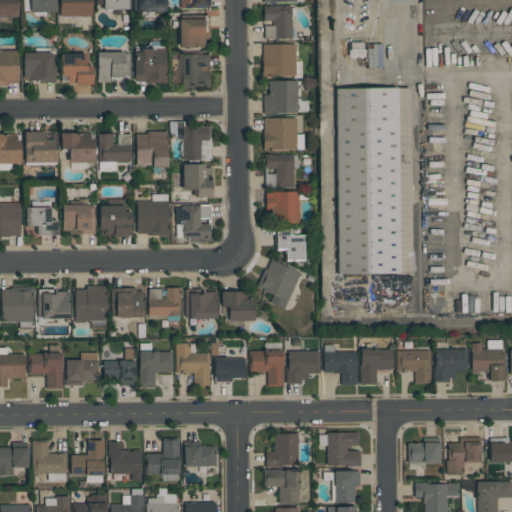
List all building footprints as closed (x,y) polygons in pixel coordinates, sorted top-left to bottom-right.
[(0,0),(0,17),(17,17),(16,0),(0,0)] [(53,0),(28,0),(28,12),(54,12),(53,0)] [(58,0),(59,17),(91,16),(90,0),(58,0)] [(128,9),(127,0),(101,0),(102,10),(128,9)] [(164,12),(164,0),(132,0),(132,11),(164,12)] [(208,8),(208,0),(178,0),(179,9),(208,8)] [(262,39),(290,39),(290,6),(263,6),(262,39)] [(178,47),(205,48),(205,33),(202,33),(202,19),(178,19),(178,47)] [(380,68),(379,48),(368,49),(368,43),(347,43),(347,58),(366,57),(366,69),(380,68)] [(261,44),(261,77),(300,76),(300,61),(295,61),(295,44),(261,44)] [(165,49),(133,50),(134,83),(165,82),(165,49)] [(0,50),(0,84),(18,84),(17,50),(0,50)] [(22,53),(23,83),(54,82),(53,52),(22,53)] [(59,55),(60,83),(92,82),(92,67),(85,67),(85,54),(59,55)] [(208,54),(180,55),(180,87),(208,87),(208,54)] [(262,114),(298,114),(298,81),(268,81),(268,95),(262,95),(262,114)] [(336,274),(411,274),(409,88),(334,89),(336,274)] [(295,118),(262,118),(262,151),(303,150),(302,135),(295,135),(295,118)] [(23,132),(24,163),(56,162),(55,131),(23,132)] [(166,166),(166,132),(134,133),(135,166),(166,166)] [(59,133),(59,150),(67,150),(67,163),(93,163),(92,133),(59,133)] [(0,134),(0,170),(11,171),(11,164),(19,164),(20,134),(0,134)] [(129,134),(116,135),(116,144),(110,144),(110,134),(97,134),(97,162),(130,162),(129,134)] [(294,187),(294,155),(264,155),(264,169),(274,169),(274,187),(294,187)] [(181,164),(181,190),(195,190),(195,198),(209,198),(209,165),(181,164)] [(272,209),(272,224),(298,224),(297,191),(264,192),(264,210),(272,209)] [(135,201),(135,236),(167,235),(166,195),(151,195),(151,201),(135,201)] [(0,236),(19,236),(18,203),(0,203),(0,236)] [(61,233),(93,234),(93,205),(61,205),(61,233)] [(174,206),(174,232),(180,232),(180,239),(209,238),(209,224),(200,225),(200,219),(209,219),(209,205),(174,206)] [(130,212),(123,212),(123,206),(98,206),(97,234),(113,234),(113,237),(130,237),(130,212)] [(24,208),(25,227),(35,226),(36,235),(56,235),(56,221),(50,221),(49,207),(24,208)] [(284,261),(304,261),(303,235),(290,235),(290,230),(274,230),(275,250),(284,250),(284,261)] [(283,309),(299,273),(268,260),(256,289),(272,296),(268,303),(283,309)] [(0,287),(0,321),(31,322),(31,287),(0,287)] [(74,320),(105,320),(104,287),(73,288),(74,320)] [(146,317),(179,317),(179,288),(165,288),(165,298),(159,298),(159,289),(147,289),(146,317)] [(113,290),(114,318),(142,317),(141,289),(113,290)] [(69,318),(68,291),(36,291),(37,319),(69,318)] [(215,318),(215,291),(184,291),(183,318),(215,318)] [(227,321),(253,320),(252,299),(245,300),(245,291),(220,292),(220,308),(226,308),(227,321)] [(502,381),(501,340),(483,341),(483,344),(469,344),(470,373),(488,373),(488,382),(502,381)] [(208,386),(208,353),(188,353),(187,344),(173,344),(174,373),(192,373),(192,386),(208,386)] [(323,373),(339,373),(340,386),(355,386),(355,352),(333,352),(333,345),(322,345),(323,373)] [(375,385),(374,370),(391,370),(391,349),(358,350),(359,385),(375,385)] [(433,382),(450,383),(450,372),(466,372),(466,350),(433,349),(433,382)] [(23,355),(5,354),(5,350),(0,350),(0,387),(6,388),(6,378),(23,378),(23,355)] [(429,383),(429,350),(394,351),(395,372),(413,371),(413,383),(429,383)] [(171,351),(137,352),(138,388),(154,388),(153,372),(171,372),(171,351)] [(265,371),(265,386),(282,387),(282,351),(249,351),(248,371),(265,371)] [(286,383),(306,383),(306,374),(319,374),(318,351),(286,352),(286,383)] [(61,353),(28,353),(28,375),(44,375),(45,389),(61,389),(61,353)] [(64,360),(64,386),(82,385),(82,382),(97,381),(96,353),(79,353),(79,360),(64,360)] [(243,358),(212,358),(212,380),(243,379),(243,358)] [(102,361),(103,381),(117,380),(118,386),(134,385),(133,360),(102,361)] [(359,449),(358,449),(357,433),(317,434),(318,445),(325,445),(326,467),(359,466),(359,449)] [(272,434),(272,452),(264,452),(264,467),(295,467),(295,434),(272,434)] [(479,462),(478,437),(457,438),(457,443),(445,443),(446,475),(460,475),(460,463),(479,462)] [(488,439),(488,462),(511,462),(511,442),(508,442),(508,440),(488,439)] [(69,475),(85,475),(85,483),(103,483),(102,440),(86,440),(86,455),(69,456),(69,475)] [(144,454),(144,474),(160,474),(160,481),(177,481),(177,440),(161,440),(161,454),(144,454)] [(65,473),(65,453),(47,454),(47,442),(30,442),(31,474),(65,473)] [(108,475),(130,474),(130,480),(140,480),(139,450),(122,451),(121,442),(107,442),(108,475)] [(406,444),(406,464),(439,463),(438,443),(406,444)] [(215,446),(183,445),(182,466),(214,467),(215,446)] [(0,476),(12,476),(12,468),(26,468),(26,448),(0,448),(0,476)] [(298,504),(298,471),(262,471),(263,487),(277,487),(278,504),(298,504)] [(332,501),(353,501),(353,487),(358,487),(358,471),(333,471),(332,501)] [(510,481),(475,482),(475,511),(496,511),(496,498),(511,498),(510,481)] [(422,511),(445,511),(446,496),(458,496),(457,484),(413,484),(413,498),(422,498),(422,511)] [(144,511),(176,511),(177,495),(165,495),(165,489),(156,489),(156,498),(145,498),(144,511)] [(105,511),(105,495),(91,495),(91,504),(72,504),(72,511),(105,511)] [(109,504),(108,511),(141,511),(141,496),(121,495),(121,505),(109,504)] [(68,511),(68,497),(43,497),(44,506),(34,506),(34,511),(68,511)] [(214,511),(214,502),(183,503),(182,511),(214,511)]
